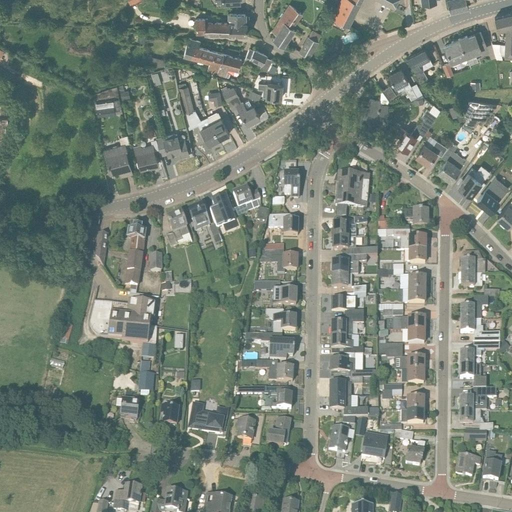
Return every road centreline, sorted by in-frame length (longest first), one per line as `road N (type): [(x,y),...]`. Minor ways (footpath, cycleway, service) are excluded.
road 1 (residential): [(309,472),(314,193),(335,132)]
road 2 (tertiary): [(0,221),(162,194),(244,156),(315,107)]
road 3 (residential): [(441,493),(444,235),(454,211)]
road 4 (tertiary): [(330,96),(426,31),(511,3)]
road 5 (residential): [(309,472),(144,448)]
road 6 (unclassified): [(454,211),(335,132)]
road 7 (residential): [(330,96),(308,68),(268,42),(259,0)]
